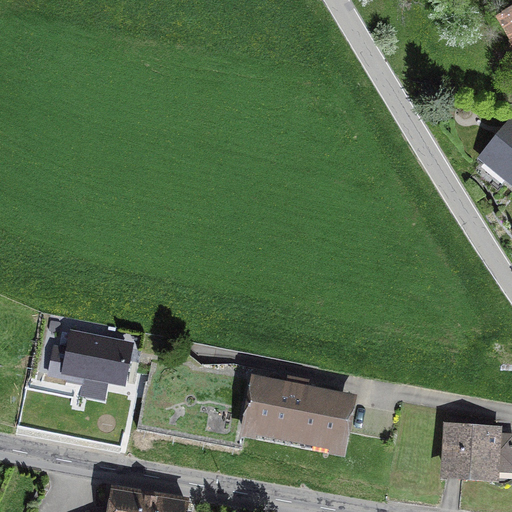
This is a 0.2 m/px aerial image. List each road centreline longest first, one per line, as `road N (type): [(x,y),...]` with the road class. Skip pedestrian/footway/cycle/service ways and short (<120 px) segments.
road 1 (tertiary): [(0,445),(355,511)]
road 2 (tertiary): [(511,283),(336,0)]
